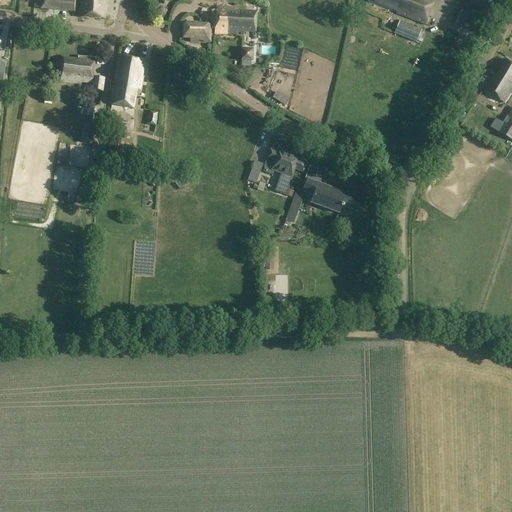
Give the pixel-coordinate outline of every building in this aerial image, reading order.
[(34,0),(34,8),(40,8),(40,10),(74,12),(75,0),(34,0)] [(79,0),(79,18),(105,20),(106,0),(79,0)] [(374,0),(374,3),(397,12),(396,13),(425,24),(434,1),(433,0),(374,0)] [(236,9),(216,8),(215,34),(238,35),(238,32),(255,33),(256,13),(235,12),(236,9)] [(463,11),(459,24),(466,27),(470,14),(463,11)] [(421,31),(400,22),(394,35),(416,44),(421,31)] [(211,27),(181,26),(181,39),(190,39),(190,43),(211,44),(211,27)] [(145,61),(119,56),(110,105),(133,109),(136,92),(139,93),(145,61)] [(95,59),(78,57),(78,60),(63,59),(61,81),(93,84),(92,91),(102,92),(104,79),(93,78),(95,59)] [(511,91),(511,63),(507,60),(496,77),(494,76),(485,91),(505,103),(511,91)] [(94,107),(78,104),(76,114),(92,118),(94,107)] [(511,109),(498,132),(511,140),(511,109)] [(133,135),(112,132),(107,161),(128,165),(133,135)] [(264,168),(281,175),(288,156),(278,152),(278,153),(270,150),(264,168)] [(281,175),(275,192),(284,196),(291,178),(292,178),(294,171),(303,174),(307,163),(298,160),(288,156),(281,175)] [(362,200),(307,180),(303,192),(313,196),(310,204),(339,214),(341,208),(343,209),(343,207),(357,212),(362,200)] [(349,233),(345,244),(356,248),(360,238),(349,233)]
